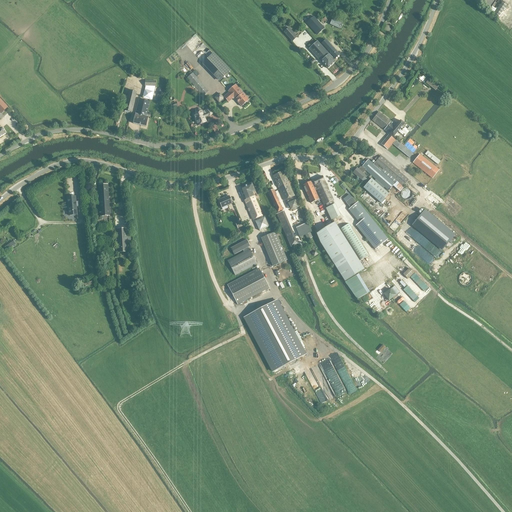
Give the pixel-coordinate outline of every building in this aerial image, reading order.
[(494,13),(501,0),(496,0),(491,10),(494,13)] [(503,1),(495,13),(499,16),(508,4),(503,1)] [(317,35),(324,29),(313,17),(306,23),(317,35)] [(332,20),(331,25),(340,29),(342,24),(332,20)] [(297,37),(289,28),(284,32),(292,42),(297,37)] [(332,58),(333,58),(333,57),(335,59),(340,54),(326,40),(321,44),(329,53),(328,54),(332,58)] [(329,53),(317,41),(309,49),(321,62),(322,61),(328,68),(336,62),(333,58),(332,58),(328,54),(329,53)] [(220,81),(230,71),(213,54),(203,63),(220,81)] [(208,92),(193,73),(187,78),(203,96),(208,92)] [(426,82),(436,90),(438,87),(429,79),(426,82)] [(241,107),(249,100),(236,85),(228,91),(231,94),(228,96),(227,95),(224,97),(228,102),(234,98),(241,107)] [(124,111),(131,112),(136,93),(129,91),(128,96),(124,95),(123,99),(127,100),(124,111)] [(219,103),(224,99),(220,94),(215,98),(219,103)] [(146,116),(149,102),(139,99),(136,114),(133,124),(146,127),(148,117),(146,116)] [(204,118),(209,116),(212,114),(208,108),(205,111),(202,112),(202,111),(201,109),(197,110),(198,113),(193,115),(195,120),(198,126),(206,122),(204,118)] [(379,112),(372,120),(380,126),(393,137),(398,131),(395,129),(394,130),(394,129),(393,130),(391,128),(390,127),(389,127),(393,122),(379,112)] [(395,129),(398,131),(404,124),(400,121),(396,125),(393,122),(389,127),(390,127),(391,128),(393,130),(394,129),(394,130),(395,129)] [(388,150),(396,140),(389,135),(381,144),(388,150)] [(428,150),(425,154),(438,164),(441,161),(428,150)] [(432,179),(439,170),(420,154),(413,163),(432,179)] [(389,191),(391,188),(395,183),(391,179),(393,178),(403,187),(409,180),(381,156),(373,164),(368,159),(361,167),(360,167),(358,169),(357,168),(353,173),(365,183),(368,180),(364,177),(365,175),(363,173),(366,171),(389,191)] [(295,196),(291,188),(283,172),(273,176),(284,201),(295,196)] [(332,205),(331,202),(332,201),(322,176),(316,179),(313,180),(313,181),(312,181),(315,188),(316,190),(318,190),(324,205),(326,204),(328,208),(326,209),(332,220),(340,215),(334,204),(332,205)] [(389,194),(382,188),(372,179),(363,188),(380,203),(389,194)] [(315,188),(312,181),(303,185),(311,203),(319,200),(315,191),(316,190),(315,188)] [(255,192),(254,188),(252,183),(240,188),(253,220),(263,216),(254,192),(255,192)] [(110,216),(108,188),(108,185),(99,185),(100,216),(110,216)] [(278,212),(283,210),(273,189),(268,192),(274,207),(275,206),(278,212)] [(433,192),(428,199),(437,206),(443,198),(433,192)] [(75,196),(67,197),(69,216),(77,215),(75,196)] [(221,208),(232,203),(229,196),(218,201),(221,208)] [(292,210),(301,206),(296,197),(289,201),(290,203),(289,203),(292,210)] [(375,249),(388,239),(358,202),(348,210),(359,223),(356,226),(375,249)] [(382,220),(389,226),(401,212),(394,206),(382,220)] [(425,210),(415,221),(445,247),(455,235),(425,210)] [(291,247),(298,244),(297,240),(295,241),(282,212),(277,214),(291,247)] [(236,222),(238,228),(243,226),(239,216),(235,217),(236,222)] [(268,227),(264,218),(255,222),(259,231),(268,227)] [(365,270),(359,260),(340,229),(335,222),(317,234),(347,281),(365,270)] [(309,239),(312,238),(306,224),(300,226),(305,235),(307,234),(309,239)] [(340,229),(359,260),(368,255),(349,224),(340,229)] [(118,252),(127,252),(126,229),(117,229),(118,252)] [(273,266),(287,260),(275,232),(261,238),(273,266)] [(409,249),(415,244),(414,243),(417,241),(412,235),(404,241),(409,249)] [(5,247),(7,250),(16,243),(14,240),(5,247)] [(249,250),(248,248),(250,246),(247,240),(231,248),(234,255),(243,250),(244,253),(228,261),(235,276),(257,264),(249,250)] [(410,267),(403,274),(408,279),(415,272),(410,267)] [(245,301),(269,288),(259,269),(230,284),(228,286),(238,305),(245,301)] [(415,272),(411,277),(424,291),(428,287),(415,272)] [(383,293),(389,301),(400,292),(395,285),(383,293)] [(408,285),(404,289),(413,300),(417,296),(408,285)] [(263,344),(276,370),(303,356),(287,327),(275,303),(252,315),(248,317),(250,320),(263,344)] [(330,356),(348,394),(356,390),(338,352),(330,356)]
